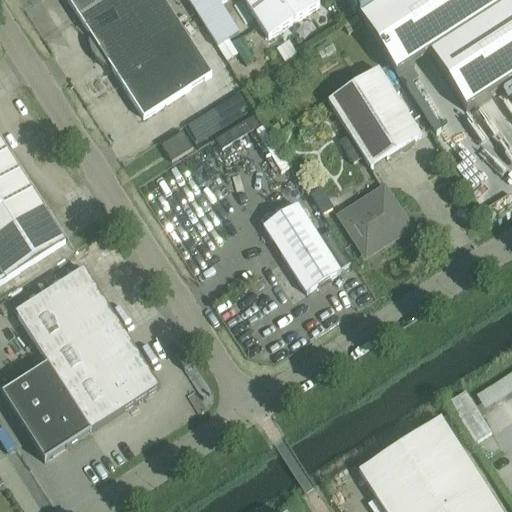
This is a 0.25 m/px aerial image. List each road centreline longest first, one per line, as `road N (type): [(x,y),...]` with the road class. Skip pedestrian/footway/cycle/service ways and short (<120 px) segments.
road 1 (unclassified): [(250,407),(0,22)]
road 2 (unclassified): [(250,407),(511,242)]
road 3 (unclassified): [(87,511),(250,407)]
